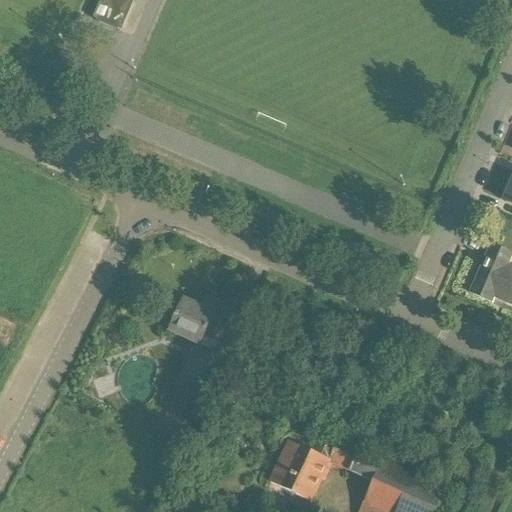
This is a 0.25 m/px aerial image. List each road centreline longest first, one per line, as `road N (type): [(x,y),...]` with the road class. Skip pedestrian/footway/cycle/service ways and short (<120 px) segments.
road 1 (unclassified): [(0,477),(143,202)]
road 2 (unclassified): [(406,321),(143,202)]
road 3 (unclassified): [(406,321),(511,73)]
road 4 (unclassified): [(143,202),(0,138)]
